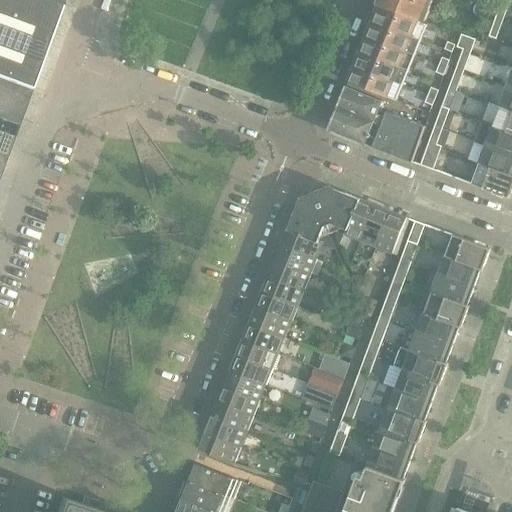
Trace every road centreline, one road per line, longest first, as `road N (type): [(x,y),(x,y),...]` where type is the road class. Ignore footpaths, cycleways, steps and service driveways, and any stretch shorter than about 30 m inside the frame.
road 1 (residential): [(0,418),(111,457),(172,431),(281,170)]
road 2 (residential): [(511,222),(296,137)]
road 3 (unclassified): [(0,244),(70,55)]
road 4 (residential): [(352,0),(296,137)]
road 5 (residential): [(296,137),(177,94)]
